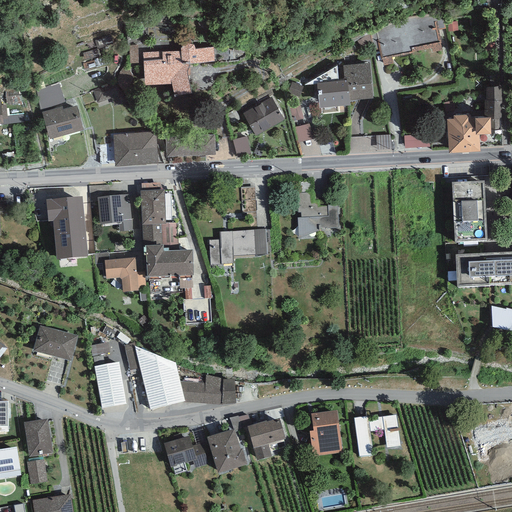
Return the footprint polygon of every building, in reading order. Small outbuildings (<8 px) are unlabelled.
[(435,13),(406,19),(412,52),(432,48),(433,52),(441,51),(440,46),(441,46),(435,13)] [(384,65),(393,63),(392,57),(412,53),(412,52),(406,19),(398,20),(390,23),(381,28),(376,32),(381,60),(382,60),(384,65)] [(181,51),(143,53),(145,85),(172,84),(174,97),(191,93),(188,75),(190,74),(190,64),(214,61),(213,47),(195,49),(193,44),(191,44),(188,44),(187,44),(185,44),(182,46),(180,48),(181,51)] [(137,45),(129,46),(129,64),(138,63),(137,45)] [(343,66),(344,81),(348,80),(350,101),(373,99),(369,63),(343,66)] [(319,109),(350,105),(350,101),(348,80),(344,81),(338,81),(337,66),(304,85),(317,84),(319,109)] [(92,91),(97,103),(111,98),(114,106),(128,102),(120,81),(92,91)] [(58,83),(35,90),(42,110),(65,102),(58,83)] [(484,100),(485,118),(490,118),(490,130),(500,130),(499,119),(502,119),(501,87),(486,87),(486,100),(484,100)] [(284,120),(272,98),(243,113),(255,136),(284,120)] [(6,105),(1,106),(3,124),(25,122),(24,115),(7,116),(6,105)] [(62,107),(42,112),(49,139),(83,131),(77,105),(63,109),(62,107)] [(453,119),(447,119),(448,153),(480,151),(479,135),(491,135),(490,130),(490,118),(485,118),(475,118),(474,117),(470,117),(470,115),(453,116),(453,119)] [(313,125),(297,128),(299,143),(316,140),(313,125)] [(432,145),(431,130),(407,131),(407,147),(432,145)] [(155,131),(113,135),(115,167),(158,164),(155,131)] [(214,135),(165,137),(166,157),(215,155),(214,135)] [(246,136),(232,140),(237,157),(251,154),(246,136)] [(484,181),(451,182),(454,242),(487,240),(484,181)] [(246,210),(257,210),(258,187),(247,186),(246,210)] [(164,189),(140,190),(142,246),(145,246),(163,245),(178,245),(177,222),(166,223),(164,189)] [(301,218),(297,218),(298,239),(319,230),(319,228),(339,228),(338,204),(327,205),(327,206),(317,206),(317,192),(297,194),(298,213),(300,213),(301,218)] [(129,194),(97,198),(100,224),(118,222),(119,232),(132,230),(129,194)] [(82,196),(46,199),(48,222),(53,221),(56,260),(88,257),(82,196)] [(265,229),(219,232),(220,240),(209,240),(210,265),(233,263),(233,259),(257,257),(267,255),(267,253),(270,253),(270,230),(266,230),(265,229)] [(163,251),(163,245),(145,246),(147,277),(193,275),(192,250),(163,251)] [(511,251),(455,254),(457,287),(511,284),(511,251)] [(108,252),(95,254),(96,264),(104,263),(104,260),(109,260),(108,252)] [(109,260),(104,260),(104,263),(106,279),(119,278),(121,279),(123,292),(138,290),(138,288),(145,288),(144,272),(136,272),(135,257),(109,260)] [(506,310),(491,306),(492,327),(511,331),(511,309),(506,308),(506,310)] [(148,321),(144,316),(138,321),(142,326),(148,321)] [(78,336),(40,326),(33,351),(71,361),(78,336)] [(96,357),(113,353),(110,342),(93,346),(96,357)] [(176,363),(134,346),(150,410),(185,402),(180,381),(176,363)] [(121,363),(96,368),(103,411),(129,407),(121,363)] [(205,384),(180,381),(185,402),(222,404),(236,404),(234,380),(223,379),(206,375),(205,384)] [(0,401),(0,431),(9,432),(9,401),(0,401)] [(337,410),(311,413),(313,431),(309,431),(312,457),(343,453),(337,410)] [(248,415),(239,417),(242,430),(247,429),(247,426),(252,425),(248,415)] [(368,416),(354,418),(359,457),(373,455),(370,432),(384,430),(386,448),(400,446),(396,415),(368,419),(368,416)] [(238,416),(229,418),(234,429),(235,433),(242,430),(239,417),(238,416)] [(24,422),(29,457),(53,453),(47,419),(24,422)] [(252,425),(247,426),(247,429),(257,461),(271,456),(268,444),(285,439),(279,419),(267,422),(266,421),(252,425)] [(492,459),(490,447),(511,444),(511,422),(475,427),(479,460),(492,459)] [(234,429),(207,437),(218,473),(247,465),(242,449),(240,449),(235,433),(234,429)] [(190,436),(163,443),(170,467),(193,461),(195,468),(211,463),(205,442),(192,446),(190,436)] [(0,478),(21,475),(17,447),(0,449),(0,478)] [(44,460),(27,462),(30,484),(47,482),(44,460)] [(73,511),(70,494),(32,501),(33,511),(73,511)]
